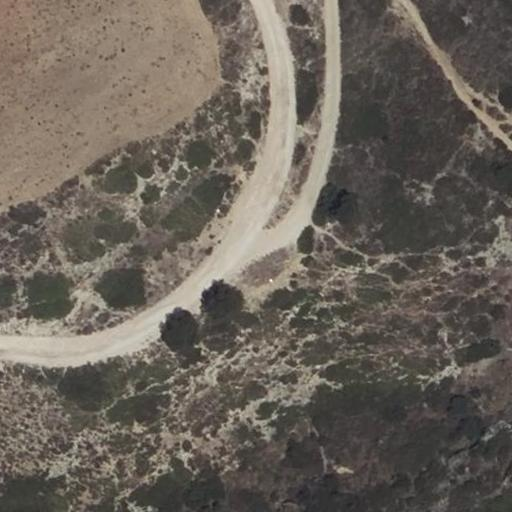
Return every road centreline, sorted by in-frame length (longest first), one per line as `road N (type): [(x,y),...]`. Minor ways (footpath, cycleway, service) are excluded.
road 1 (track): [(0,345),(79,347),(140,327),(216,279),(248,229),(283,126),(274,37),(254,0)]
road 2 (track): [(216,279),(304,217),(329,120),(332,0)]
